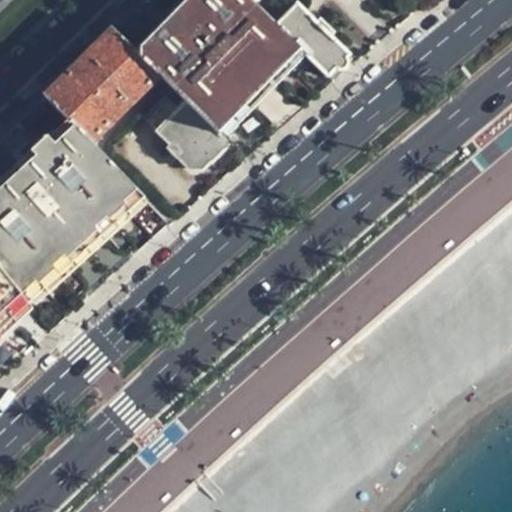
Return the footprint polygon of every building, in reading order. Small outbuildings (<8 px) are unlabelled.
[(261,93),(301,52),(276,28),(247,1),(246,0),(186,0),(174,12),(134,51),(159,76),(180,98),(218,136),(261,93)] [(301,52),(327,78),(333,72),(335,73),(337,72),(339,72),(341,70),(342,69),(344,67),(345,66),(345,63),(345,61),(345,59),(348,55),(332,40),(330,40),(308,20),(311,17),(305,12),(298,5),(276,28),(301,52)] [(79,66),(45,99),(70,126),(90,146),(159,76),(134,51),(114,31),(79,66)] [(212,163),(229,146),(218,136),(180,98),(171,107),(166,103),(147,121),(173,147),(169,150),(175,156),(182,163),(190,171),(204,170),(212,163)] [(18,168),(0,182),(0,267),(29,307),(84,257),(145,201),(90,146),(70,126),(18,168)] [(182,163),(175,156),(171,160),(178,168),(182,163)] [(0,333),(19,316),(29,307),(0,267),(0,333)]
